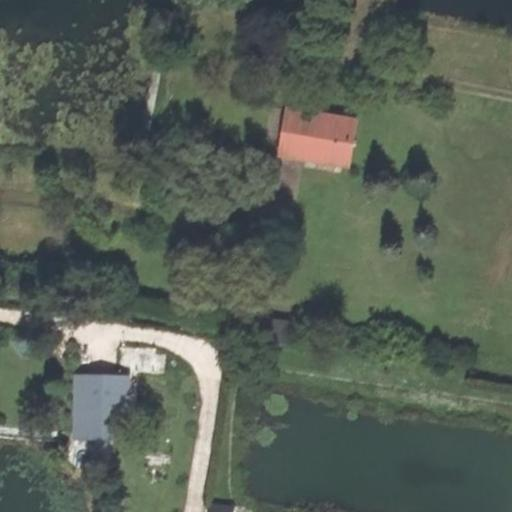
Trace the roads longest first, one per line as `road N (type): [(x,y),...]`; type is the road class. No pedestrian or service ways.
road 1 (track): [(0,315),(201,347),(208,366),(187,511)]
road 2 (track): [(367,68),(511,101)]
